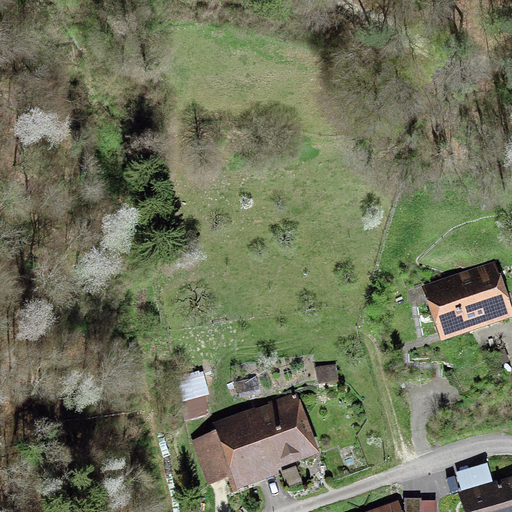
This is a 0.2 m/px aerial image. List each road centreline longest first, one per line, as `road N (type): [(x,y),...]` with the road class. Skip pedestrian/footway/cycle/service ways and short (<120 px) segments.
road 1 (residential): [(294,511),(407,468),(511,446)]
road 2 (track): [(365,331),(407,468)]
